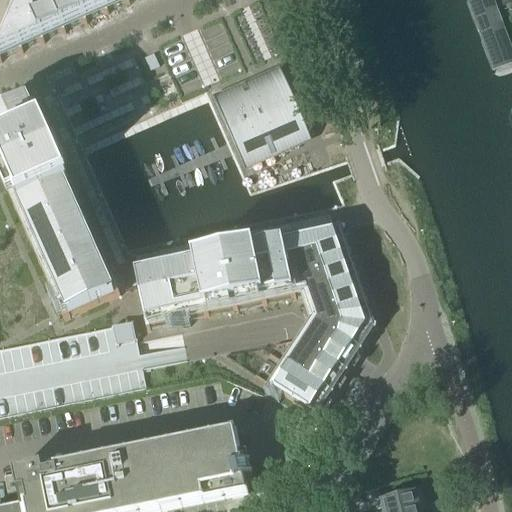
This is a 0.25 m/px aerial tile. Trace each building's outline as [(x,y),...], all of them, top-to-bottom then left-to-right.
[(0,65),(1,65),(1,64),(2,63),(2,62),(17,55),(19,54),(19,55),(20,55),(21,56),(23,55),(22,54),(24,54),(23,52),(40,45),(40,46),(42,45),(42,47),(44,46),(44,45),(45,44),(44,43),(45,42),(61,35),(62,36),(63,36),(64,37),(66,36),(65,35),(66,34),(66,33),(83,26),(83,27),(84,26),(85,27),(87,27),(86,25),(88,25),(87,24),(103,17),(104,16),(105,17),(106,17),(106,18),(108,17),(108,16),(109,15),(108,14),(124,7),(125,7),(126,8),(127,7),(128,8),(130,8),(129,6),(130,6),(130,4),(131,3),(138,0),(22,0),(0,51),(0,65)] [(477,0),(476,3),(491,42),(496,45),(502,42),(504,37),(489,0),(477,0)] [(159,70),(153,57),(145,61),(150,73),(159,70)] [(269,74),(215,98),(248,173),(302,149),(269,74)] [(0,177),(2,183),(3,187),(4,186),(15,210),(14,210),(15,214),(16,214),(27,237),(26,238),(27,241),(28,241),(39,265),(38,265),(40,269),(41,268),(51,292),(50,293),(52,296),(53,296),(62,317),(63,320),(62,320),(63,321),(64,324),(70,321),(70,320),(113,301),(114,302),(120,299),(118,296),(117,297),(116,294),(106,271),(107,270),(106,269),(105,269),(103,264),(101,261),(94,244),(95,243),(94,241),(93,242),(81,216),(83,216),(82,214),(81,214),(69,189),(70,188),(70,186),(68,187),(67,184),(58,164),(57,162),(58,161),(57,159),(56,160),(55,157),(46,137),(45,134),(46,134),(45,132),(44,132),(33,107),(34,106),(33,103),(27,106),(27,107),(0,118),(0,177)] [(135,275),(134,275),(134,277),(135,277),(135,278),(136,278),(139,295),(140,301),(140,303),(141,306),(141,307),(142,307),(145,324),(145,326),(145,328),(146,328),(147,330),(146,330),(147,334),(148,334),(150,333),(150,332),(161,330),(166,329),(174,327),(175,327),(176,328),(180,327),(180,326),(183,325),(189,324),(190,324),(195,323),(204,321),(205,322),(209,321),(209,320),(220,317),(225,316),(233,315),(233,316),(238,315),(238,314),(246,312),(254,310),(262,308),(262,310),(267,309),(267,307),(276,305),(282,304),(291,302),(291,304),(296,303),(296,302),(296,301),(299,301),(302,300),(309,321),(309,322),(308,322),(309,324),(311,325),(311,326),(311,327),(312,325),(316,327),(303,346),(300,344),(301,343),(300,342),(300,343),(298,342),(297,344),(297,345),(296,346),(297,347),(286,365),(284,364),(284,365),(282,368),(283,369),(271,386),(270,385),(269,387),(268,389),(269,389),(269,390),(271,390),(283,398),(283,399),(287,401),(292,404),(292,405),(293,405),(293,406),(294,407),(295,406),(296,407),(316,420),(317,421),(318,420),(319,421),(320,420),(320,419),(319,419),(332,399),(333,399),(334,398),(333,397),(346,377),(347,378),(347,377),(348,376),(347,375),(360,355),(361,356),(362,354),(361,354),(372,337),(374,334),(375,334),(376,332),(375,332),(377,331),(376,329),(375,330),(374,329),(373,329),(372,327),(371,324),(368,313),(367,311),(366,309),(367,309),(367,307),(368,307),(368,306),(368,305),(366,305),(366,304),(365,304),(364,303),(358,286),(358,284),(359,284),(359,283),(360,282),(359,280),(358,281),(357,279),(356,280),(356,278),(355,275),(351,265),(350,262),(349,260),(351,259),(350,258),(351,258),(351,257),(351,256),(349,256),(349,255),(348,255),(347,254),(346,251),(343,242),(343,241),(342,240),(341,237),(341,236),(342,235),(342,234),(343,233),(342,231),(340,232),(339,230),(338,230),(337,230),(338,232),(336,232),(337,233),(335,233),(314,238),(312,238),(312,237),(311,237),(311,236),(309,236),(308,236),(309,238),(307,238),(308,239),(306,240),(285,244),(284,244),(283,243),(282,243),(282,242),(280,243),(280,244),(279,244),(279,245),(277,246),(256,250),(255,251),(254,249),(253,250),(253,248),(251,249),(251,250),(250,250),(250,252),(248,252),(248,253),(228,257),(227,256),(226,257),(225,255),(224,256),(224,254),(222,255),(222,256),(221,256),(221,258),(219,258),(207,261),(199,262),(197,263),(196,262),(195,262),(195,260),(193,261),(193,262),(192,263),(192,264),(190,264),(170,269),(168,269),(168,268),(166,268),(166,267),(164,267),(164,268),(163,269),(163,270),(161,270),(141,275),(139,275),(139,274),(137,274),(137,273),(135,273),(135,275)] [(0,422),(142,393),(134,353),(130,330),(0,355),(0,422)] [(248,500),(248,496),(247,493),(246,493),(245,484),(254,482),(253,481),(251,471),(251,470),(240,472),(239,470),(240,470),(239,468),(238,462),(240,462),(236,443),(237,443),(236,437),(229,438),(214,441),(208,442),(208,443),(193,446),(193,445),(187,447),(172,450),(166,451),(151,454),(144,455),(130,458),(123,459),(123,460),(108,463),(108,462),(102,464),(87,467),(81,468),(66,471),(60,472),(54,474),(54,477),(44,480),(42,471),(13,477),(13,479),(4,480),(7,494),(16,492),(16,494),(17,494),(20,510),(12,511),(184,511),(185,511),(199,509),(206,508),(220,505),(221,505),(224,504),(227,504),(227,503),(242,500),(242,501),(248,500)] [(418,511),(417,508),(420,505),(418,499),(415,499),(414,495),(380,503),(381,508),(382,511),(418,511)]
